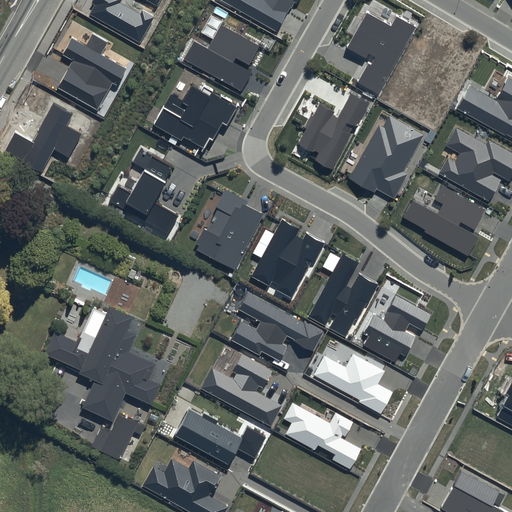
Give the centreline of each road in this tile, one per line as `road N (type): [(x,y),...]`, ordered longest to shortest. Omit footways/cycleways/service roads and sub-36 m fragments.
road 1 (residential): [(488,312),(257,160),(255,137),(335,0)]
road 2 (residential): [(488,312),(388,493)]
